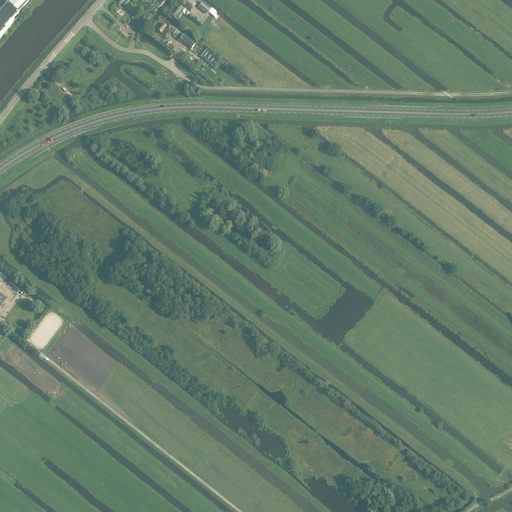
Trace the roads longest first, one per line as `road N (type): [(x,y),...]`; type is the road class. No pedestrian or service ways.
road 1 (primary): [(511,111),(151,109),(82,126),(0,169)]
road 2 (unclassified): [(85,19),(116,46),(147,53),(204,87),(416,93)]
road 3 (track): [(240,511),(0,322)]
road 4 (unclassified): [(85,19),(0,120)]
